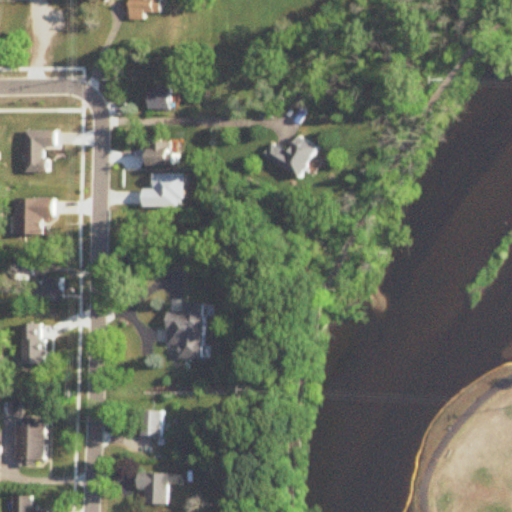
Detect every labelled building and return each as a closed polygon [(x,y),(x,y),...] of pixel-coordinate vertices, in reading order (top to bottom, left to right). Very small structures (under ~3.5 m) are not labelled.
[(147,21),(147,15),(163,15),(162,0),(131,0),(131,21),(147,21)] [(150,110),(172,110),(172,89),(150,89),(150,110)] [(32,145),(50,145),(50,125),(32,125),(32,145)] [(273,144),(265,160),(306,179),(320,147),(300,138),(292,154),(273,144)] [(177,166),(177,143),(144,143),(144,166),(177,166)] [(31,160),(28,144),(11,147),(14,163),(31,160)] [(49,206),(65,206),(65,188),(42,188),(42,197),(49,197),(49,206)] [(64,302),(64,279),(45,279),(45,290),(35,290),(35,302),(64,302)] [(180,360),(205,360),(207,305),(185,304),(184,314),(167,313),(167,346),(180,346),(180,360)] [(38,348),(62,348),(62,324),(38,324),(38,348)] [(141,438),(162,438),(162,412),(141,412),(141,438)] [(47,424),(18,424),(18,465),(47,465),(47,424)] [(170,475),(139,475),(139,491),(146,491),(146,506),(170,506),(170,475)] [(34,498),(14,498),(13,511),(49,511),(50,511),(34,511),(34,498)]
